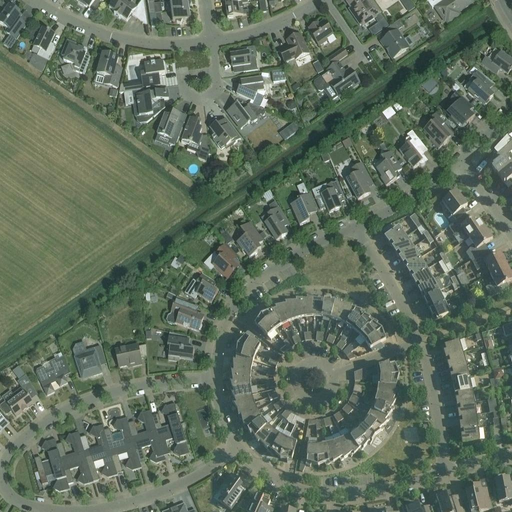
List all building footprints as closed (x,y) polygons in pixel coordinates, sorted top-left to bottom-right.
[(80,0),(78,4),(79,4),(79,5),(80,5),(80,6),(81,6),(82,6),(82,7),(83,7),(84,7),(84,8),(85,8),(86,8),(87,8),(89,9),(95,0),(101,4),(103,0),(80,0)] [(146,26),(143,0),(142,0),(136,8),(130,4),(132,1),(130,0),(115,0),(109,9),(114,13),(113,15),(119,19),(120,18),(126,22),(131,16),(145,26),(146,26)] [(190,1),(190,0),(185,0),(169,2),(171,12),(189,10),(190,1)] [(381,14),(370,0),(364,0),(363,1),(361,0),(348,0),(345,2),(350,9),(348,10),(359,26),(366,21),(367,23),(375,18),(381,14)] [(428,0),(426,2),(432,10),(434,8),(438,14),(440,12),(448,24),(458,17),(457,14),(472,3),(469,0),(428,0)] [(242,12),(241,5),(225,7),(227,19),(233,19),(232,17),(248,15),(248,11),(242,12)] [(8,6),(2,15),(1,14),(0,14),(0,25),(5,29),(4,30),(5,32),(5,33),(6,35),(16,42),(26,26),(18,21),(21,18),(18,15),(19,14),(8,6)] [(189,10),(171,12),(172,23),(176,22),(176,24),(180,26),(182,22),(190,20),(189,10)] [(403,27),(399,21),(383,31),(387,37),(379,43),(384,50),(385,50),(387,53),(387,54),(392,61),(409,49),(397,31),(403,27)] [(317,24),(308,30),(309,32),(308,33),(319,47),(326,42),(325,40),(332,36),(323,22),(318,26),(317,24)] [(36,57),(48,62),(54,50),(48,47),(54,35),(42,29),(33,47),(39,51),(36,57)] [(26,34),(22,39),(27,44),(32,38),(26,34)] [(286,49),(278,52),(284,64),(294,59),(295,61),(308,54),(299,35),(286,42),(289,49),(286,50),(286,49)] [(72,71),(84,76),(90,58),(84,56),(86,51),(74,47),(75,45),(67,41),(61,56),(64,57),(63,62),(71,65),(70,67),(72,71)] [(327,60),(332,67),(337,64),(347,57),(342,50),(327,60)] [(511,70),(511,62),(500,54),(494,50),(487,60),(485,59),(481,65),(495,75),(499,70),(507,76),(510,72),(511,73),(511,70)] [(257,71),(255,59),(249,60),(248,53),(230,56),(232,69),(242,67),(243,73),(257,71)] [(97,71),(96,75),(98,75),(105,77),(103,85),(116,89),(121,70),(115,68),(118,59),(104,55),(102,54),(101,56),(97,71)] [(43,73),(48,63),(39,58),(34,69),(43,73)] [(120,87),(119,94),(131,92),(142,91),(142,89),(160,86),(158,77),(164,76),(162,62),(143,65),(145,75),(140,75),(141,84),(120,87)] [(318,92),(321,92),(323,91),(331,102),(337,97),(337,98),(358,83),(350,71),(344,75),(337,64),(332,67),(327,70),(328,72),(314,83),(313,85),(318,92)] [(493,96),(488,92),(495,85),(477,72),(473,69),(469,74),(472,77),(468,82),(473,86),(467,92),(469,93),(467,95),(473,99),(474,98),(483,107),(493,96)] [(286,81),(282,71),(271,73),(272,83),(286,81)] [(239,89),(236,95),(250,102),(249,105),(258,109),(265,93),(263,93),(261,79),(240,82),(241,90),(239,89)] [(142,91),(131,92),(132,97),(135,118),(136,118),(136,122),(139,125),(146,124),(164,109),(160,104),(160,101),(163,101),(168,100),(167,92),(143,95),(142,91)] [(450,119),(449,120),(458,129),(458,130),(459,130),(460,130),(460,131),(461,131),(462,131),(463,131),(464,131),(464,130),(465,130),(466,130),(466,129),(467,129),(467,128),(467,127),(468,127),(468,126),(468,125),(468,124),(472,120),(474,118),(469,113),(473,109),(455,93),(451,97),(450,98),(450,100),(450,102),(450,103),(451,105),(453,108),(450,111),(451,113),(452,115),(452,117),(450,119)] [(263,117),(265,112),(258,109),(249,105),(241,110),(236,105),(227,113),(240,131),(250,124),(251,126),(257,122),(255,119),(260,116),(263,117)] [(175,147),(178,138),(184,124),(178,122),(180,116),(172,113),(170,118),(164,116),(157,135),(163,138),(171,141),(169,145),(175,147)] [(440,128),(444,124),(435,115),(431,119),(434,122),(423,133),(430,140),(429,141),(438,151),(446,143),(446,142),(450,138),(440,128)] [(215,119),(209,124),(212,128),(209,130),(214,136),(211,139),(220,151),(228,146),(230,148),(240,140),(225,121),(220,124),(215,119)] [(200,153),(210,157),(207,137),(201,138),(198,136),(201,130),(198,129),(200,124),(190,120),(180,144),(188,147),(189,144),(198,147),(200,153)] [(424,162),(421,158),(423,157),(422,155),(426,151),(411,132),(406,136),(408,139),(406,140),(405,142),(405,143),(405,145),(405,146),(406,148),(399,153),(412,170),(418,166),(419,166),(420,167),(421,167),(422,167),(423,166),(424,166),(424,165),(424,164),(424,163),(424,162)] [(499,177),(511,166),(511,158),(509,155),(511,152),(511,141),(507,136),(502,142),(506,147),(492,161),(495,165),(493,167),(494,168),(492,169),(496,174),(499,177)] [(396,173),(401,170),(391,154),(382,160),(385,165),(376,171),(381,179),(380,180),(385,188),(396,181),(395,180),(399,178),(396,173)] [(370,195),(367,189),(372,186),(361,165),(355,169),(358,175),(346,181),(357,202),(370,195)] [(511,185),(511,166),(499,177),(501,180),(504,184),(506,183),(507,184),(509,182),(511,185)] [(340,209),(337,200),(342,197),(336,183),(325,188),(327,193),(314,199),(320,211),(326,208),(329,214),(340,209)] [(446,200),(442,203),(450,214),(453,217),(449,220),(453,225),(462,218),(467,214),(463,210),(468,206),(466,204),(457,192),(453,195),(446,200)] [(309,216),(316,213),(309,195),(297,201),(298,203),(290,207),(299,227),(309,223),(306,217),(309,215),(309,216)] [(287,235),(283,229),(288,226),(283,218),(278,209),(261,220),(276,242),(287,235)] [(423,227),(415,216),(410,219),(418,230),(423,227)] [(466,225),(462,218),(453,225),(449,228),(454,236),(465,233),(469,239),(485,229),(477,217),(466,225)] [(258,246),(263,242),(249,224),(239,231),(244,238),(236,244),(242,252),(243,252),(249,260),(257,254),(256,253),(260,250),(258,246)] [(392,248),(407,238),(399,227),(385,238),(389,244),(392,249),(392,248)] [(474,246),(466,254),(472,262),(486,254),(482,248),(493,240),(485,229),(469,239),(474,246)] [(401,257),(414,249),(407,238),(392,248),(396,254),(399,259),(401,257)] [(238,269),(231,263),(236,258),(225,245),(215,256),(214,255),(204,265),(210,271),(213,268),(226,280),(232,274),(232,275),(238,269)] [(408,267),(421,259),(414,249),(401,257),(399,259),(403,264),(406,269),(408,267)] [(486,254),(472,262),(477,272),(482,270),(483,272),(488,270),(491,276),(507,267),(501,254),(489,260),(486,254)] [(415,278),(428,270),(421,259),(408,267),(406,269),(409,274),(409,275),(412,279),(413,279),(415,278)] [(491,286),(486,289),(491,299),(505,292),(502,287),(511,281),(511,276),(507,267),(491,276),(494,282),(490,284),(491,286)] [(428,270),(415,278),(413,279),(416,285),(415,285),(418,290),(419,290),(434,281),(428,270)] [(473,282),(479,279),(476,272),(470,275),(473,282)] [(192,281),(183,294),(194,301),(197,296),(211,304),(217,294),(212,291),(216,285),(201,276),(196,283),(192,281)] [(438,279),(434,281),(419,290),(422,296),(421,296),(424,301),(427,299),(440,293),(444,290),(438,279)] [(458,284),(454,286),(452,286),(455,292),(460,289),(458,284)] [(440,293),(427,299),(424,301),(427,306),(427,307),(429,312),(430,312),(432,311),(446,304),(442,296),(440,293)] [(322,318),(325,300),(314,297),(313,300),(314,318),(322,318)] [(189,304),(184,301),(176,298),(170,316),(167,317),(166,321),(167,324),(173,326),(176,325),(198,333),(203,318),(192,313),(194,306),(189,304)] [(314,318),(313,300),(303,298),(303,300),(305,318),(314,318)] [(331,320),(336,302),(336,299),(325,300),(322,318),(331,320)] [(305,318),(303,300),(292,300),(292,303),(297,320),(305,318)] [(339,322),(346,306),(346,303),(336,302),(331,320),(339,322)] [(297,320),(292,303),(281,304),(282,307),(289,323),(297,320)] [(451,316),(446,304),(432,311),(430,312),(432,317),(432,318),(435,323),(451,316)] [(347,326),(356,311),(356,308),(346,306),(339,322),(347,326)] [(289,323),(282,307),(272,309),(272,311),(282,327),(289,323)] [(272,311),(272,309),(267,310),(268,313),(261,315),(275,332),(282,327),(272,311)] [(360,323),(365,317),(366,314),(356,311),(347,326),(354,331),(360,323)] [(275,332),(261,315),(258,321),(255,320),(252,324),(255,325),(268,338),(272,342),(279,336),(275,332)] [(373,324),(374,321),(365,317),(360,323),(354,331),(360,336),(373,324)] [(366,343),(382,330),(377,326),(378,323),(374,321),(373,324),(360,336),(366,343)] [(511,325),(503,328),(505,338),(511,336),(511,325)] [(385,337),(382,330),(366,343),(371,350),(386,341),(389,341),(388,336),(385,337)] [(188,350),(189,339),(169,334),(166,352),(169,352),(167,361),(178,363),(179,360),(192,362),(193,351),(188,350)] [(242,341),(238,346),(257,355),(261,347),(246,337),(244,335),(240,338),(242,341)] [(460,342),(442,347),(444,353),(446,359),(449,358),(464,354),(463,352),(467,349),(464,340),(460,342)] [(286,341),(284,343),(287,347),(289,350),(292,348),(286,341)] [(75,346),(72,351),(80,377),(88,374),(93,377),(101,374),(98,364),(104,363),(105,365),(100,347),(86,352),(75,346)] [(140,360),(146,359),(146,346),(137,348),(137,346),(115,351),(118,369),(131,366),(132,368),(141,366),(140,360)] [(257,355),(238,346),(237,352),(233,353),(233,357),(236,357),(253,363),(257,355)] [(284,355),(289,350),(287,347),(280,352),(284,355)] [(347,358),(351,354),(354,352),(352,349),(345,355),(347,358)] [(467,367),(464,354),(449,358),(446,359),(447,365),(448,364),(449,371),(467,367)] [(236,357),(233,357),(234,368),(251,371),(253,363),(236,357)] [(64,378),(70,375),(63,358),(56,362),(55,360),(49,363),(52,370),(46,372),(45,370),(41,368),(36,371),(35,374),(46,397),(54,394),(50,385),(56,381),(59,388),(67,384),(64,378)] [(377,369),(379,377),(400,376),(397,370),(400,368),(398,364),(395,365),(377,369)] [(467,367),(449,371),(450,376),(451,376),(452,383),(455,382),(470,379),(467,367)] [(251,379),(251,371),(234,368),(231,368),(232,378),(251,379)] [(367,378),(366,370),(354,374),(355,379),(364,379),(367,378)] [(398,383),(400,376),(379,377),(379,386),(397,387),(399,388),(401,384),(398,383)] [(251,388),(251,379),(232,378),(230,379),(233,389),(251,388)] [(473,391),(470,379),(455,382),(452,383),(453,388),(454,388),(455,394),(473,391)] [(395,398),(399,388),(397,387),(379,386),(378,394),(395,398)] [(33,404),(29,400),(21,388),(12,395),(14,399),(7,405),(6,403),(4,403),(0,406),(0,408),(5,415),(7,415),(11,412),(15,418),(22,413),(27,410),(26,410),(33,404)] [(252,396),(251,388),(233,389),(230,390),(235,400),(252,396)] [(473,391),(455,394),(455,395),(456,400),(457,407),(460,406),(475,404),(473,391)] [(393,408),(398,399),(395,398),(378,394),(375,403),(393,408)] [(255,404),(252,396),(235,400),(232,402),(238,411),(255,404)] [(395,410),(393,408),(375,403),(372,411),(388,418),(395,410)] [(151,417),(150,411),(149,411),(157,437),(181,430),(174,404),(173,404),(173,405),(165,408),(161,414),(167,418),(170,426),(161,428),(157,416),(151,417)] [(242,421),(258,412),(255,404),(238,411),(240,421),(242,421)] [(477,416),(475,404),(460,406),(457,407),(458,412),(459,419),(477,416)] [(210,409),(202,413),(212,436),(220,433),(210,409)] [(157,437),(149,411),(149,412),(141,415),(137,421),(144,425),(146,433),(137,436),(133,423),(128,424),(126,419),(125,419),(133,444),(157,437)] [(390,420),(388,418),(372,411),(368,418),(383,428),(390,420)] [(248,430),(263,419),(258,412),(242,421),(245,431),(248,430)] [(477,416),(459,419),(459,424),(460,424),(461,431),(464,430),(479,429),(477,416)] [(385,430),(383,428),(368,418),(362,425),(376,437),(385,430)] [(133,444),(125,419),(125,420),(117,422),(113,429),(119,432),(120,433),(111,436),(109,430),(104,432),(102,426),(101,426),(109,451),(133,444)] [(255,439),(268,426),(263,419),(248,430),(253,440),(255,439)] [(371,446),(376,437),(362,425),(356,431),(368,445),(371,446)] [(109,451),(101,426),(101,427),(93,429),(89,436),(95,439),(98,447),(89,450),(85,437),(80,439),(78,433),(85,459),(109,451)] [(263,446),(274,432),(268,426),(255,439),(261,448),(263,446)] [(480,442),(479,429),(464,430),(461,431),(460,431),(461,436),(462,444),(480,442)] [(189,456),(181,430),(157,437),(165,463),(163,457),(169,455),(165,442),(174,440),(176,448),(173,454),(179,458),(188,455),(188,456),(189,456)] [(361,453),(368,445),(356,431),(350,436),(359,451),(361,453)] [(272,452),(281,437),(274,432),(263,446),(270,454),(272,452)] [(85,459),(78,433),(77,433),(77,434),(69,436),(65,443),(72,446),(74,454),(65,457),(61,444),(56,446),(54,440),(53,440),(61,466),(85,459)] [(352,458),(359,451),(350,436),(342,440),(350,456),(352,458)] [(165,463),(157,437),(133,444),(141,470),(139,464),(145,462),(141,450),(150,447),(152,455),(149,461),(155,465),(164,462),(164,463),(165,463)] [(281,460),(289,441),(281,437),(272,452),(270,454),(273,457),(275,455),(281,460)] [(61,466),(53,440),(54,441),(45,444),(41,450),(48,453),(50,462),(41,464),(39,458),(34,460),(38,473),(61,466)] [(307,463),(306,466),(310,468),(312,465),(318,467),(318,446),(317,440),(309,440),(309,446),(307,463)] [(341,463),(350,456),(342,440),(334,443),(339,460),(341,463)] [(297,444),(289,441),(281,460),(287,460),(287,464),(292,464),(292,461),(297,444)] [(339,460),(334,443),(326,445),(329,463),(331,465),(339,460)] [(119,461),(128,459),(129,462),(125,468),(131,472),(140,469),(140,470),(141,470),(133,444),(109,451),(117,477),(117,475),(122,473),(119,461)] [(329,463),(326,445),(318,446),(318,467),(325,464),(326,468),(331,465),(329,463)] [(117,477),(109,451),(85,459),(93,484),(93,482),(98,480),(95,469),(104,467),(105,469),(101,475),(108,479),(116,476),(117,477)] [(93,484),(85,459),(61,466),(69,492),(69,491),(67,485),(73,484),(69,471),(78,468),(81,476),(77,483),(84,486),(92,484),(93,484)] [(69,492),(61,466),(38,473),(41,486),(47,484),(45,478),(54,475),(57,484),(53,490),(60,493),(68,491),(69,492)] [(232,476),(220,493),(226,497),(221,504),(232,511),(245,493),(240,490),(243,485),(240,483),(232,476)] [(511,506),(511,484),(511,485),(510,479),(495,482),(499,504),(511,502),(511,507),(511,506)] [(486,511),(493,511),(488,489),(482,491),(480,485),(473,486),(474,490),(466,492),(470,511),(486,511)] [(463,511),(459,497),(449,500),(447,493),(439,496),(439,497),(437,498),(440,510),(437,511),(463,511)] [(273,511),(274,511),(268,509),(271,503),(267,502),(263,501),(264,499),(257,496),(253,505),(251,504),(251,503),(246,511),(273,511)]
